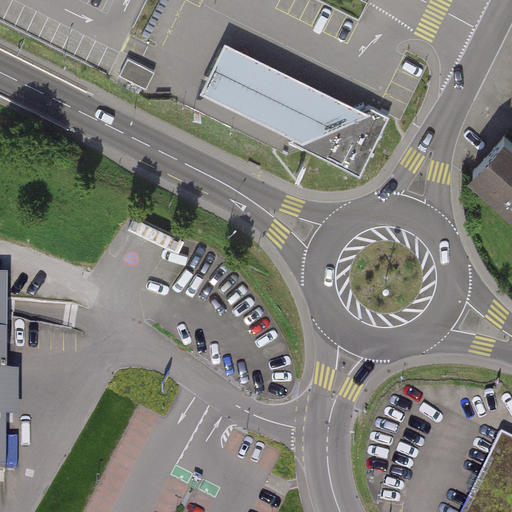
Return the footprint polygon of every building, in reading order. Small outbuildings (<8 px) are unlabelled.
[(201,91),(307,143),(374,113),(225,39),(201,91)] [(129,58),(120,75),(147,89),(156,72),(129,58)] [(362,176),(392,116),(372,106),(290,141),(362,176)] [(511,142),(506,137),(471,175),(511,212),(511,142)] [(511,511),(511,450),(497,444),(464,511),(511,511)]
